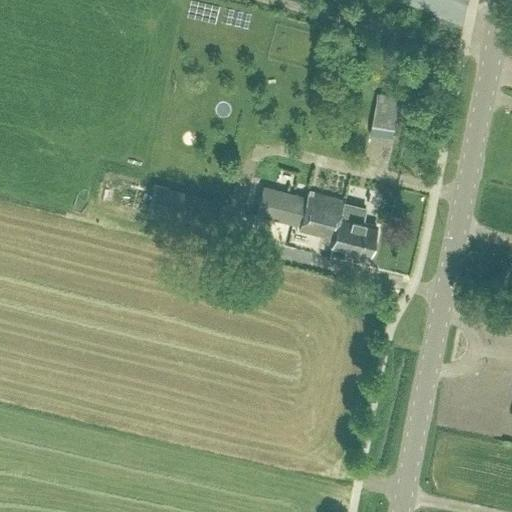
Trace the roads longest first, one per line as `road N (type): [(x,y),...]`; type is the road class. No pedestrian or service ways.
road 1 (tertiary): [(401,490),(454,226)]
road 2 (tertiary): [(454,226),(486,73)]
